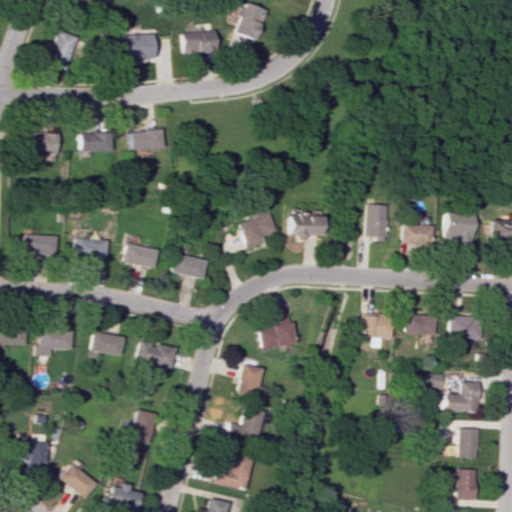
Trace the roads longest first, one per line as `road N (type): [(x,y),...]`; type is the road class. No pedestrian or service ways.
road 1 (residential): [(321,0),(297,48),(240,83),(145,95),(0,95)]
road 2 (residential): [(0,288),(122,300),(208,324),(228,300),(281,272),(334,276)]
road 3 (residential): [(504,511),(511,312)]
road 4 (residential): [(208,324),(161,511)]
road 5 (residential): [(334,276),(511,284)]
